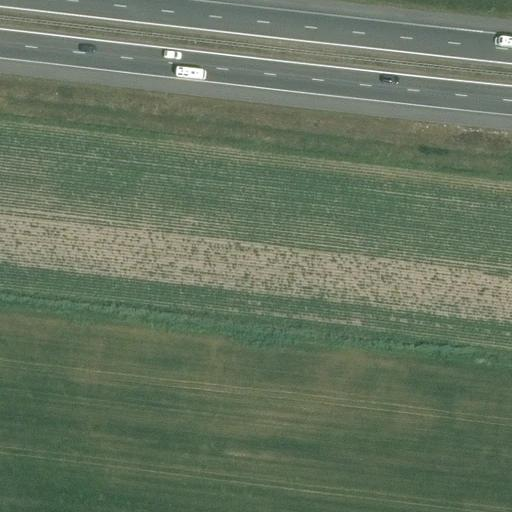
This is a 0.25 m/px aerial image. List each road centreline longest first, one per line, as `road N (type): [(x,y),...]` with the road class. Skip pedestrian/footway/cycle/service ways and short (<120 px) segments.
road 1 (motorway): [(0,44),(511,101)]
road 2 (motorway): [(511,50),(56,0)]
